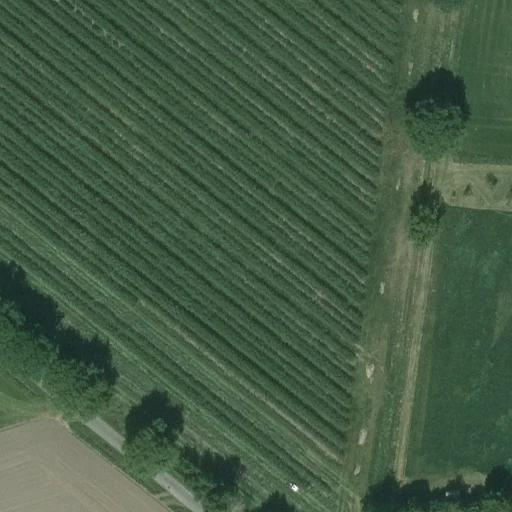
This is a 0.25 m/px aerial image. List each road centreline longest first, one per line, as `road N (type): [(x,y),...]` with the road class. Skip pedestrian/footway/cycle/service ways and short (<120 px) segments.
road 1 (track): [(391,511),(441,156)]
road 2 (unclassified): [(202,511),(0,347)]
